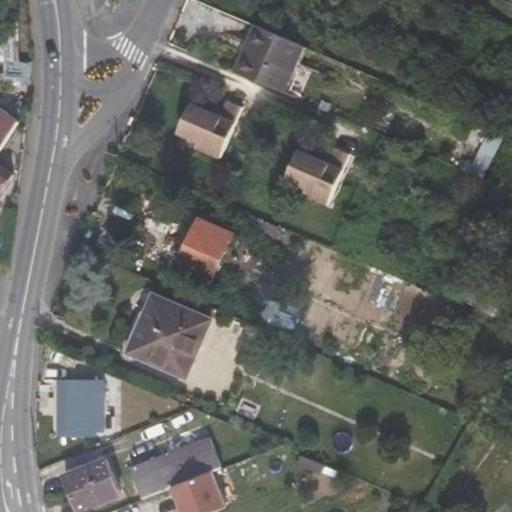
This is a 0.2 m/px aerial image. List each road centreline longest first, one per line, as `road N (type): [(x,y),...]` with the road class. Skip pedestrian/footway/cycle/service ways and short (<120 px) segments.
road 1 (tertiary): [(15,353),(51,171)]
road 2 (track): [(511,412),(441,509)]
